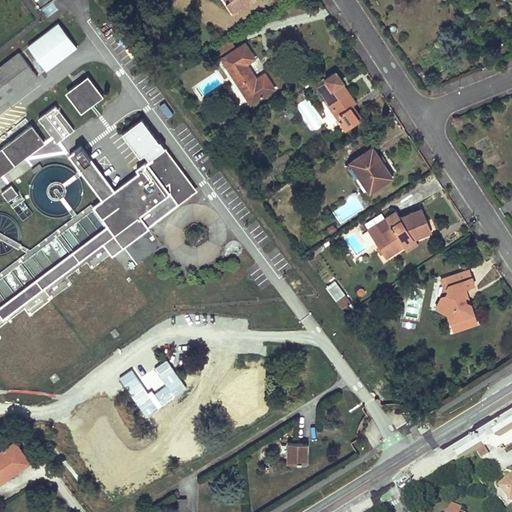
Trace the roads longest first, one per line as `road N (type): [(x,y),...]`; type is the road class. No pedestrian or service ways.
road 1 (residential): [(511,254),(419,113)]
road 2 (secondary): [(375,480),(511,395)]
road 3 (residential): [(419,113),(345,0)]
